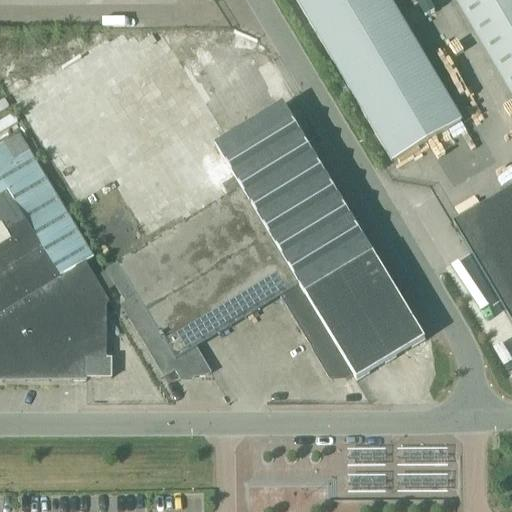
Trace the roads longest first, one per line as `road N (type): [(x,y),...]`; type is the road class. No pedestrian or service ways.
road 1 (unclassified): [(475,420),(463,343),(259,0)]
road 2 (unclassified): [(475,420),(0,423)]
